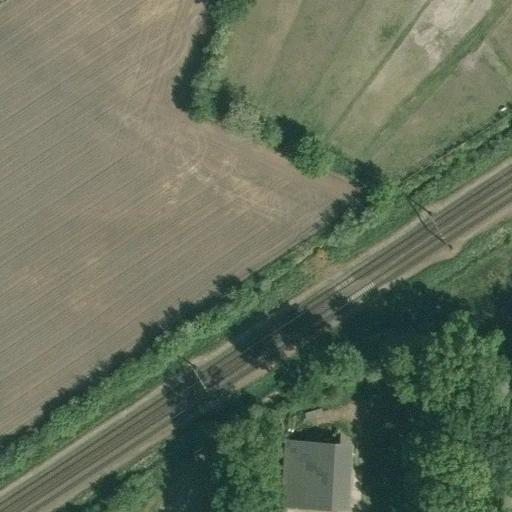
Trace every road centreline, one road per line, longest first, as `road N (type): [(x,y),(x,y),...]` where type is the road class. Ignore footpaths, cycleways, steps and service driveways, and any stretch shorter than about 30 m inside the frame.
road 1 (track): [(502,382),(487,363),(387,325),(353,336),(264,393),(227,437)]
road 2 (unclassified): [(476,511),(502,382)]
